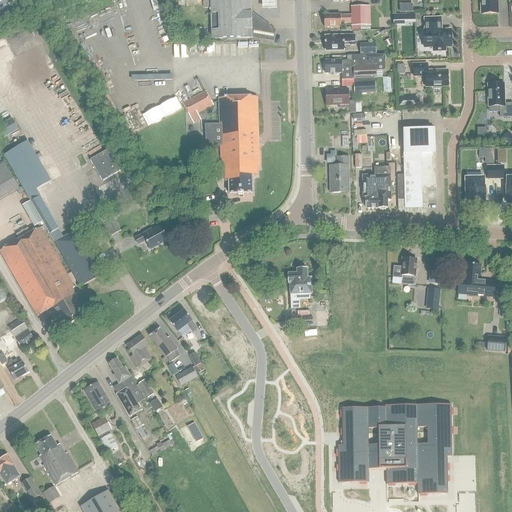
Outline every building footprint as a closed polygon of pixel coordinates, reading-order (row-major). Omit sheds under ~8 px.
[(210,0),(203,0),(203,8),(210,8),(211,39),(252,38),(250,0),(210,0)] [(481,0),(482,14),(498,13),(497,0),(481,0)] [(369,8),(350,8),(351,16),(351,24),(351,28),(370,27),(369,8)] [(393,15),(392,15),(393,27),(404,27),(404,24),(404,15),(393,15)] [(351,24),(351,16),(341,17),(341,16),(324,16),(325,28),(341,28),(341,24),(351,24)] [(441,19),(426,20),(426,32),(425,32),(425,47),(434,47),(434,51),(445,51),(445,47),(451,47),(451,31),(442,31),(441,30),(441,19)] [(260,29),(256,28),(254,37),(273,40),(275,27),(261,25),(260,29)] [(355,43),(355,37),(345,37),(345,36),(325,37),(325,52),(345,51),(345,43),(355,43)] [(390,39),(384,42),(387,47),(392,44),(390,39)] [(376,55),(376,43),(360,44),(360,45),(360,55),(363,55),(375,55),(376,55)] [(325,62),(326,75),(342,74),(342,80),(354,80),(374,79),(377,79),(377,77),(394,77),(394,60),(391,60),(391,55),(351,56),(352,62),(342,62),(342,61),(325,62)] [(442,89),(442,87),(449,86),(448,71),(428,72),(428,65),(414,65),(414,77),(426,76),(427,87),(434,87),(434,89),(442,89)] [(375,93),(374,79),(354,80),(355,94),(375,93)] [(489,85),(489,107),(489,112),(500,112),(501,117),(511,116),(511,103),(505,104),(505,84),(500,84),(500,82),(493,82),(493,84),(489,85)] [(355,114),(355,102),(348,102),(348,90),(326,90),(326,107),(340,106),(340,109),(348,109),(348,114),(355,114)] [(197,115),(212,106),(205,92),(182,105),(192,125),(200,121),(197,115)] [(219,126),(204,127),(205,136),(205,149),(208,149),(219,149),(220,160),(222,160),(222,167),(224,167),(224,170),(219,170),(219,178),(225,178),(225,182),(228,182),(229,195),(252,194),(251,176),(256,176),(256,169),(259,169),(258,151),(258,138),(257,97),(218,98),(219,126)] [(398,98),(398,107),(407,107),(407,98),(398,98)] [(0,125),(0,133),(3,139),(17,130),(11,119),(0,125)] [(486,128),(477,129),(477,142),(487,141),(486,128)] [(436,187),(435,129),(403,130),(404,176),(398,176),(398,201),(404,201),(405,210),(423,209),(422,188),(436,187)] [(30,203),(40,198),(36,192),(51,182),(27,141),(2,156),(21,188),(23,191),(30,202),(30,203)] [(123,169),(111,148),(90,161),(102,182),(123,169)] [(493,150),(478,150),(479,159),(485,159),(485,165),(493,164),(493,150)] [(349,169),(348,157),(337,158),(337,167),(330,167),(330,194),(348,194),(348,169),(349,169)] [(378,210),(387,210),(387,201),(391,201),(390,167),(384,168),(374,168),(374,176),(362,176),(363,199),(366,198),(366,209),(378,209),(378,210)] [(495,179),(495,167),(487,167),(487,179),(495,179)] [(502,167),(495,167),(495,179),(503,179),(502,167)] [(477,207),(477,205),(483,205),(483,197),(484,197),(484,188),(483,188),(483,179),(465,180),(466,205),(468,205),(468,207),(477,207)] [(54,243),(63,238),(40,198),(30,203),(42,223),(54,243)] [(42,223),(30,203),(30,202),(25,205),(37,226),(42,223)] [(112,217),(103,222),(111,237),(120,231),(112,217)] [(167,241),(160,228),(152,232),(151,230),(134,239),(138,245),(144,242),(149,251),(167,241)] [(82,318),(77,308),(79,307),(73,297),(75,295),(72,290),(74,289),(39,229),(0,251),(0,252),(37,317),(53,308),(59,319),(61,317),(66,327),(82,318)] [(82,284),(84,287),(103,276),(77,231),(54,244),(79,286),(82,284)] [(380,302),(380,269),(369,269),(370,259),(349,259),(353,266),(353,273),(346,273),(346,287),(347,289),(347,300),(353,298),(360,298),(364,296),(367,296),(372,294),(376,302),(380,302)] [(416,270),(415,270),(416,260),(402,259),(402,268),(394,267),(393,278),(402,279),(402,285),(414,286),(415,275),(416,275),(417,275),(417,271),(416,270)] [(465,264),(464,280),(459,280),(458,294),(494,297),(495,282),(484,281),(484,283),(479,283),(480,265),(465,264)] [(291,309),(300,309),(299,300),(309,299),(309,294),(311,295),(311,279),(307,279),(307,270),(297,270),(297,274),(288,275),(289,285),(290,285),(290,295),(291,295),(291,309)] [(0,284),(0,304),(9,299),(0,284)] [(440,290),(427,289),(426,309),(439,310),(440,290)] [(192,322),(184,311),(169,322),(177,333),(187,326),(193,334),(198,330),(192,322)] [(21,320),(8,327),(22,350),(34,342),(21,320)] [(179,357),(175,351),(176,350),(168,338),(166,340),(159,330),(150,336),(157,346),(156,347),(169,365),(179,357)] [(306,349),(307,333),(290,332),(288,330),(279,336),(286,348),(306,349)] [(486,350),(504,352),(505,337),(487,336),(486,350)] [(150,360),(143,349),(147,346),(140,337),(126,347),(132,354),(129,356),(137,369),(150,360)] [(0,357),(3,363),(9,360),(6,353),(0,355),(0,357)] [(195,353),(188,356),(194,367),(195,367),(200,365),(201,364),(195,353)] [(117,359),(108,364),(115,375),(113,376),(119,385),(122,391),(117,394),(116,395),(129,418),(142,411),(134,397),(140,393),(125,367),(123,369),(117,359)] [(18,366),(15,361),(7,366),(10,371),(8,372),(14,382),(28,374),(22,364),(18,366)] [(173,364),(167,367),(172,377),(178,373),(173,364)] [(180,387),(197,377),(191,367),(175,377),(180,387)] [(144,380),(137,384),(147,399),(153,394),(144,380)] [(110,407),(97,384),(83,392),(96,415),(110,407)] [(188,389),(185,391),(189,400),(193,398),(188,389)] [(155,410),(163,406),(158,397),(150,402),(155,410)] [(338,450),(338,458),(338,466),(339,466),(339,472),(338,472),(338,484),(343,483),(350,483),(359,483),(367,483),(369,483),(368,470),(386,470),(386,485),(388,485),(388,484),(395,484),(395,485),(408,485),(408,484),(416,484),(417,484),(418,495),(419,495),(427,494),(427,495),(438,495),(438,494),(446,494),(446,495),(448,495),(447,482),(447,476),(447,471),(447,464),(447,457),(451,457),(452,457),(452,450),(451,450),(451,446),(452,446),(452,444),(451,444),(451,440),(452,440),(451,435),(451,427),(451,416),(451,408),(451,405),(444,405),(437,406),(437,405),(435,405),(435,406),(427,406),(427,405),(415,406),(408,406),(405,406),(398,406),(385,406),(385,408),(378,408),(372,408),(368,409),(368,408),(365,408),(365,409),(361,409),(361,408),(352,408),(352,409),(344,409),(344,408),(342,409),(342,411),(343,418),(342,418),(342,429),(343,429),(343,437),(342,437),(342,442),(343,442),(343,446),(338,446),(338,450)] [(98,438),(111,430),(104,417),(90,425),(98,438)] [(136,417),(130,421),(136,430),(141,426),(136,417)] [(197,429),(194,423),(188,427),(191,432),(197,429)] [(110,434),(99,440),(106,454),(118,447),(110,434)] [(44,465),(41,467),(53,487),(77,473),(66,454),(64,456),(59,446),(56,448),(49,437),(35,446),(41,456),(39,457),(44,465)] [(169,440),(161,444),(160,442),(156,445),(157,447),(149,452),(152,456),(172,445),(169,440)] [(0,477),(6,486),(19,477),(6,456),(0,460),(0,477)] [(30,478),(21,484),(31,501),(41,496),(30,478)] [(53,487),(42,493),(48,504),(59,498),(53,487)] [(119,511),(107,491),(81,507),(83,511),(119,511)]
